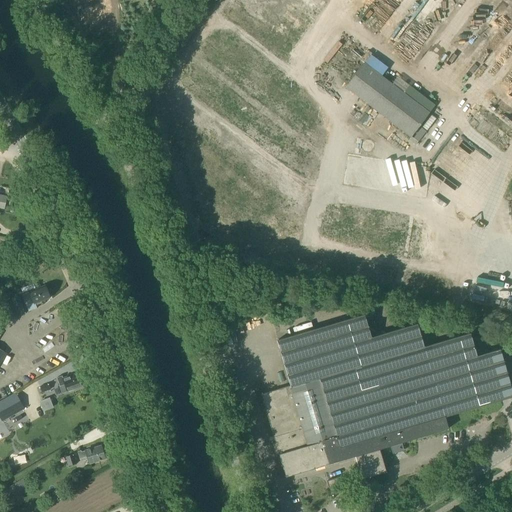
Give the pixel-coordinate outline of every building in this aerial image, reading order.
[(349,62),(357,45),(353,43),(350,50),(338,44),(333,54),(349,62)] [(344,87),(357,98),(410,138),(429,113),(420,106),(412,100),(404,94),(391,84),(363,63),(344,87)] [(412,100),(420,106),(424,101),(415,95),(412,100)] [(477,109),(488,100),(484,95),(473,104),(477,109)] [(345,103),(337,112),(346,120),(354,111),(345,103)] [(474,118),(483,125),(487,121),(478,113),(474,118)] [(344,127),(354,134),(357,131),(347,123),(344,127)] [(361,142),(370,146),(373,140),(364,136),(361,142)] [(345,152),(340,183),(424,194),(428,164),(345,152)] [(450,171),(446,175),(455,182),(458,179),(450,171)] [(463,200),(457,209),(464,214),(471,206),(463,200)] [(342,223),(347,214),(343,212),(338,221),(342,223)] [(422,238),(434,240),(435,233),(423,231),(422,238)] [(511,252),(478,248),(475,275),(507,278),(508,269),(511,269),(511,252)] [(446,273),(448,266),(440,265),(439,272),(446,273)] [(29,292),(22,295),(26,306),(28,312),(35,309),(34,304),(35,304),(36,305),(39,303),(40,302),(49,298),(44,286),(29,292)] [(511,294),(477,290),(475,302),(511,306),(511,303),(511,294)] [(23,309),(18,297),(3,303),(9,319),(18,316),(16,312),(23,309)] [(56,304),(45,311),(49,317),(60,310),(56,304)] [(290,386),(260,395),(280,460),(275,462),(278,471),(283,470),(285,477),(354,457),(361,479),(385,472),(378,450),(448,429),(444,417),(511,397),(511,393),(499,350),(476,357),(469,334),(423,347),(416,325),(370,338),(363,315),(277,341),(290,386)] [(56,378),(62,393),(82,386),(77,373),(63,379),(62,376),(56,378)] [(39,386),(42,393),(50,390),(48,384),(39,386)] [(14,394),(0,401),(0,417),(0,418),(21,407),(14,394)] [(80,451),(77,452),(80,460),(87,458),(89,464),(104,459),(100,446),(85,451),(81,453),(80,451)] [(73,454),(65,457),(68,466),(76,464),(73,454)] [(326,481),(328,489),(340,485),(338,477),(326,481)] [(29,490),(23,479),(4,491),(10,501),(29,490)]
